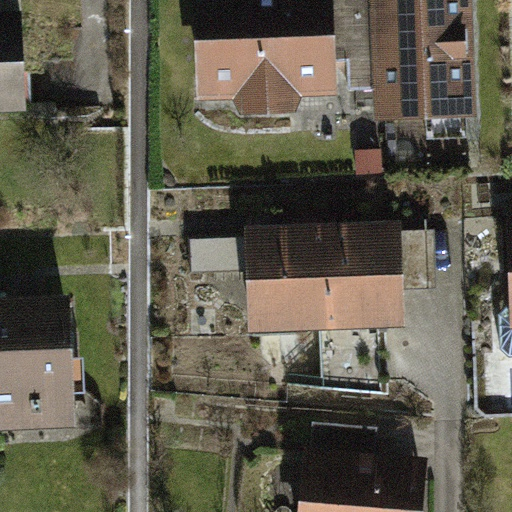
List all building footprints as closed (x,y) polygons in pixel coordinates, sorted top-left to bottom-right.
[(371,55),(368,0),(191,0),(191,30),(197,96),(232,95),(239,109),(267,106),(294,106),(301,92),(335,92),(333,56),(371,55)] [(368,0),(371,55),(375,117),(424,112),(479,113),(473,0),(368,0)] [(0,111),(28,110),(21,54),(22,9),(0,10),(0,111)] [(248,330),(404,323),(401,216),(245,221),(244,234),(191,238),(192,272),(244,269),(244,274),(248,330)] [(0,428),(75,425),(70,341),(69,291),(0,293),(0,428)] [(421,511),(421,506),(428,454),(375,450),(377,426),(313,420),(312,443),(304,443),(295,491),(295,511),(421,511)]
